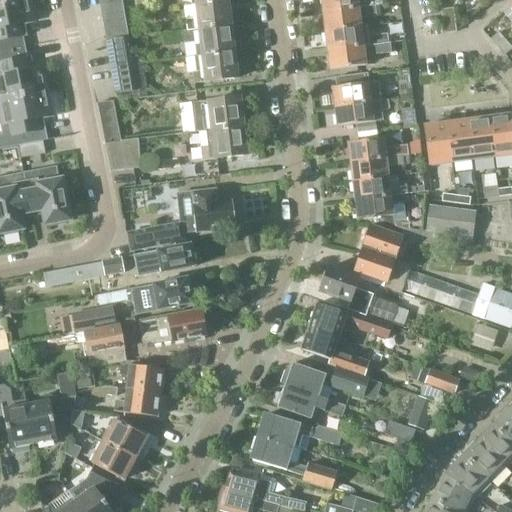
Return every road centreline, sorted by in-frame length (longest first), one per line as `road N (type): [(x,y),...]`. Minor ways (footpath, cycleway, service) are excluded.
road 1 (residential): [(163,511),(289,246),(297,183),(277,0)]
road 2 (residential): [(68,0),(111,218),(104,243),(84,255),(0,271)]
road 3 (residential): [(395,511),(423,459),(511,371)]
